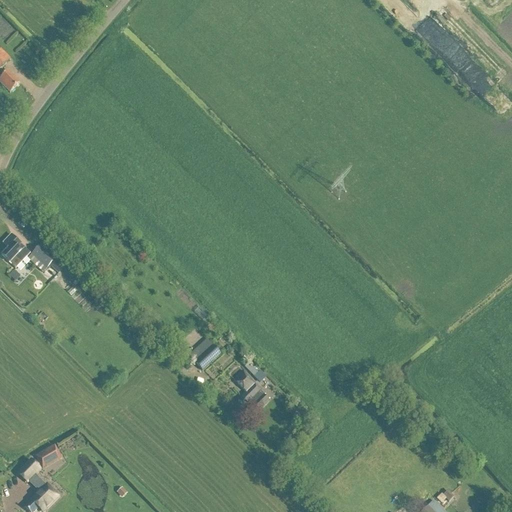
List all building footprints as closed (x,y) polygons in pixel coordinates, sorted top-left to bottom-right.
[(0,19),(0,35),(6,40),(17,28),(3,16),(0,19)] [(0,51),(0,78),(1,80),(0,80),(0,84),(10,95),(20,85),(8,73),(6,75),(1,70),(10,61),(0,51)] [(493,106),(505,93),(490,79),(477,92),(493,106)] [(21,246),(20,247),(16,242),(11,236),(3,245),(8,250),(1,257),(15,270),(30,255),(21,246)] [(64,270),(41,247),(28,260),(42,275),(51,267),(59,275),(64,270)] [(199,308),(194,313),(204,322),(209,317),(199,308)] [(203,372),(220,355),(213,347),(195,364),(203,372)] [(248,412),(249,411),(255,417),(269,402),(264,397),(265,396),(242,373),(234,381),(246,394),(238,402),(248,412)] [(43,472),(62,460),(54,446),(35,458),(43,472)] [(27,484),(39,471),(31,463),(18,476),(27,484)] [(40,511),(43,511),(58,498),(46,487),(24,509),(26,511),(35,511),(38,509),(40,511)] [(454,498),(447,492),(442,497),(448,503),(454,498)] [(441,511),(433,503),(423,511),(441,511)]
